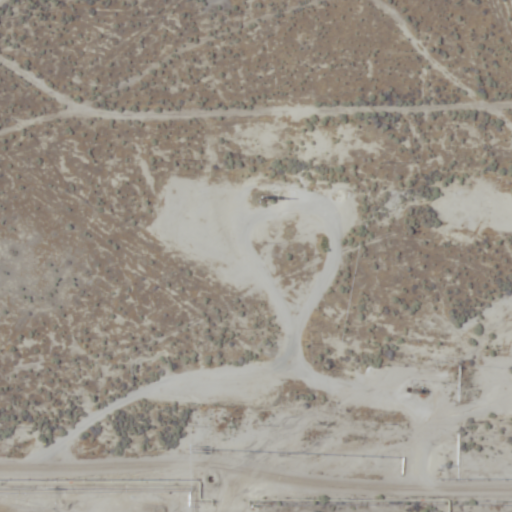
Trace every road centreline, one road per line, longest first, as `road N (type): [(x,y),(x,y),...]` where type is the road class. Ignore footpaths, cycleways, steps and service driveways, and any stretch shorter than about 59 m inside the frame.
road 1 (residential): [(511,106),(111,117),(79,108),(0,59)]
road 2 (residential): [(511,486),(0,484)]
